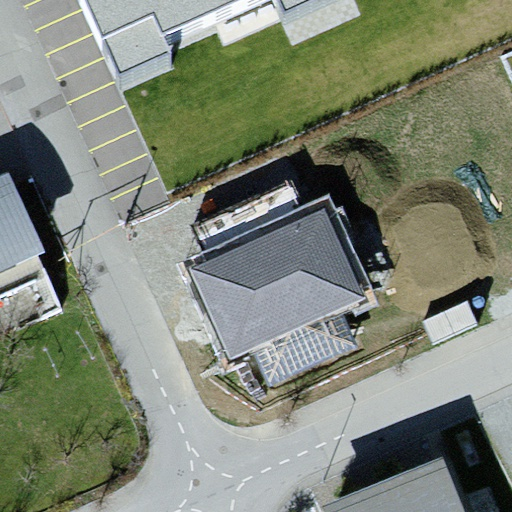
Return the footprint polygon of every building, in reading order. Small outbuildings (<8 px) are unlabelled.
[(71,0),(116,100),(122,97),(169,76),(162,55),(215,33),(274,9),(285,34),(348,6),(345,0),(71,0)] [(0,284),(44,264),(7,181),(0,184),(0,284)] [(324,208),(190,268),(230,362),(253,351),(341,310),(365,299),(324,208)] [(341,310),(253,351),(269,389),(356,346),(341,310)] [(453,511),(437,469),(331,511),(453,511)]
